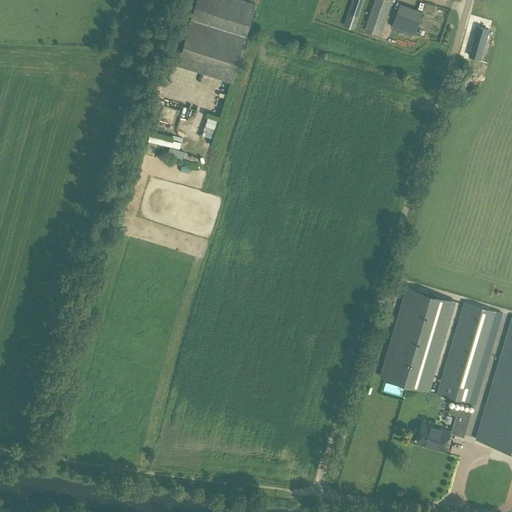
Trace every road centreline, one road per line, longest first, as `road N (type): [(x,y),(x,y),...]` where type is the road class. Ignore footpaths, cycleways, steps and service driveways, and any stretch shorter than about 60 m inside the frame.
road 1 (unclassified): [(464,511),(313,493),(467,0)]
road 2 (unknown): [(184,0),(166,49),(167,84),(205,95)]
